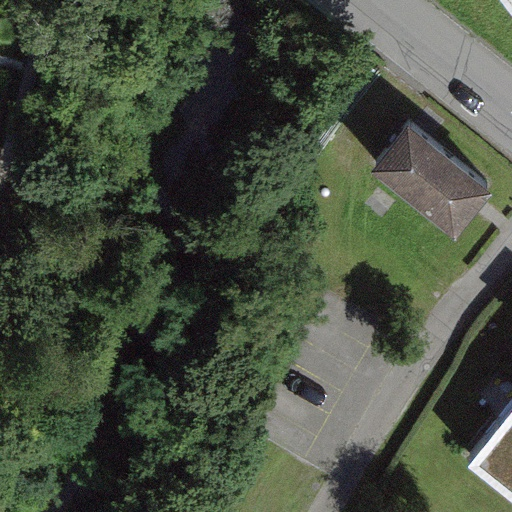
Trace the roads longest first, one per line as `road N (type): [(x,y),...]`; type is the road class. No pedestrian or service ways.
road 1 (track): [(0,181),(32,88),(50,0)]
road 2 (residential): [(375,0),(511,110)]
